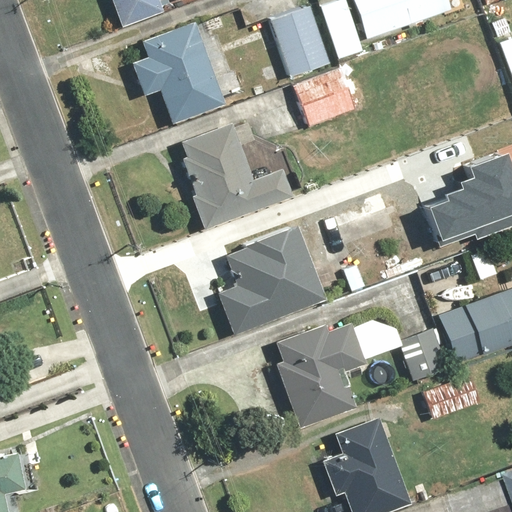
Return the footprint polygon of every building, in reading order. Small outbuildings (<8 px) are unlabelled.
[(160,11),(156,1),(160,0),(179,0),(179,1),(182,0),(107,0),(117,28),(160,11)] [(361,49),(345,0),(336,0),(318,6),(335,58),(361,49)] [(349,0),(364,38),(447,8),(444,0),(349,0)] [(308,3),(266,17),(287,79),(329,65),(308,3)] [(194,22),(140,40),(145,56),(128,61),(141,99),(158,93),(168,123),(222,105),(194,22)] [(511,36),(497,42),(511,82),(511,36)] [(355,109),(338,62),(329,65),(287,79),(303,126),(355,109)] [(228,126),(173,147),(191,195),(187,196),(199,229),(288,196),(278,168),(248,179),(228,126)] [(418,192),(437,244),(511,216),(511,163),(506,166),(498,143),(458,157),(462,167),(447,172),(450,180),(418,192)] [(340,229),(390,209),(376,173),(326,193),(340,229)] [(312,227),(299,232),(292,212),(235,233),(241,248),(220,256),(231,285),(213,292),(229,335),(324,300),(309,260),(322,255),(312,227)] [(426,232),(399,243),(409,268),(436,257),(426,232)] [(487,244),(467,251),(479,282),(499,275),(487,244)] [(511,266),(511,283),(435,314),(455,364),(511,341),(511,266)] [(349,326),(351,330),(328,338),(323,323),(275,337),(282,358),(275,361),(295,427),(354,409),(342,369),(363,363),(362,357),(398,346),(393,331),(389,318),(388,314),(349,326)] [(436,329),(397,340),(409,383),(448,373),(436,329)] [(469,374),(421,389),(430,417),(478,401),(469,374)] [(376,413),(333,429),(342,453),(318,462),(330,492),(343,488),(351,511),(372,511),(407,499),(376,413)] [(24,492),(18,452),(0,455),(0,511),(3,511),(1,496),(24,492)]
